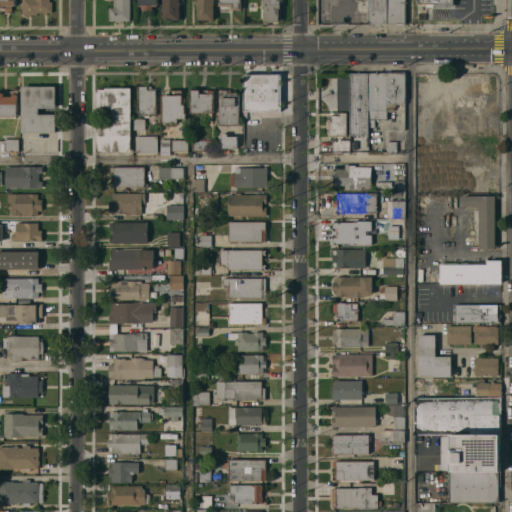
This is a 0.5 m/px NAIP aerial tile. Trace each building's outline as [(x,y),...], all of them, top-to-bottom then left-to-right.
[(0,0),(16,0),(16,1),(14,1),(14,4),(11,4),(11,9),(0,9),(0,0)] [(51,0),(51,11),(46,11),(46,13),(42,13),(42,11),(36,11),(36,13),(30,13),(30,14),(26,14),(26,13),(21,13),(21,0),(51,0)] [(129,0),(129,19),(108,19),(108,15),(108,10),(108,5),(113,5),(113,0),(129,0)] [(137,0),(155,0),(156,3),(151,3),(151,8),(143,8),(143,3),(138,3),(137,0)] [(162,0),(179,0),(179,4),(178,5),(178,18),(162,18),(162,0)] [(196,4),(195,4),(195,0),(213,0),(213,18),(196,18),(196,4)] [(240,0),(240,1),(240,8),(230,8),(231,7),(226,7),(226,4),(218,4),(218,0),(240,0)] [(263,0),(280,0),(280,18),(280,20),(279,21),(278,22),(277,22),(263,22),(263,0)] [(387,0),(387,22),(369,22),(369,0),(387,0)] [(387,0),(404,0),(404,22),(387,22),(387,0)] [(395,69),(395,70),(404,70),(404,102),(385,102),(385,118),(369,118),(369,119),(369,130),(368,130),(368,129),(367,129),(367,133),(361,133),(350,133),(351,71),(386,71),(386,69),(387,69),(395,69)] [(244,74),(280,74),(280,109),(244,109),(244,74)] [(20,84),(54,84),(54,106),(38,106),(38,113),(55,112),(55,131),(21,131),(20,84)] [(137,84),(146,84),(150,84),(150,87),(156,87),(156,93),(154,93),(155,114),(148,114),(148,116),(144,116),(144,114),(137,114),(137,84)] [(130,150),(100,150),(100,149),(97,149),(97,146),(95,146),(95,123),(111,123),(111,106),(95,106),(95,90),(97,90),(97,87),(104,87),(104,86),(130,86),(130,150)] [(208,87),(212,87),(212,88),(212,111),(211,111),(211,113),(208,113),(208,111),(190,111),(190,88),(208,88),(208,87)] [(163,93),(163,92),(168,92),(168,93),(168,88),(180,88),(180,93),(181,93),(181,95),(183,95),(183,111),(184,111),(185,117),(176,117),(176,121),(162,121),(162,93),(163,93)] [(218,88),(230,88),(230,91),(238,91),(238,122),(218,122),(218,88)] [(0,91),(2,91),(2,95),(10,95),(10,92),(16,92),(16,102),(17,102),(17,107),(16,107),(16,114),(0,114),(0,91)] [(329,127),(327,127),(327,122),(329,122),(329,113),(340,113),(340,111),(346,111),(346,134),(341,134),(341,135),(340,135),(340,138),(348,138),(348,150),(344,150),(344,151),(333,151),(333,138),(337,138),(337,134),(329,134),(329,127)] [(133,117),(144,117),(144,128),(133,128),(133,117)] [(385,152),(385,128),(387,128),(396,128),(396,152),(387,152),(385,152)] [(236,135),(236,146),(221,146),(221,132),(227,132),(227,135),(236,135)] [(157,134),(157,151),(134,151),(134,134),(157,134)] [(4,138),(18,137),(18,150),(5,150),(4,138)] [(161,137),(169,137),(169,153),(161,153),(159,153),(159,137),(161,137)] [(187,138),(187,149),(187,151),(175,151),(175,149),(171,150),(171,138),(187,138)] [(211,138),(211,149),(191,149),(191,138),(211,138)] [(247,166),(247,163),(253,163),(253,166),(266,166),(266,186),(234,185),(234,166),(247,166)] [(344,167),(344,163),(354,163),(354,164),(355,164),(355,165),(370,165),(370,185),(360,185),(360,188),(353,188),(353,187),(344,187),(344,184),(335,184),(335,182),(332,182),(331,169),(336,169),(336,167),(344,167)] [(41,165),(41,171),(38,171),(38,179),(41,179),(41,186),(4,186),(4,165),(41,165)] [(143,165),(143,182),(147,182),(147,185),(112,185),(112,171),(109,171),(109,165),(143,165)] [(170,165),(170,177),(157,177),(157,165),(170,165)] [(182,166),(182,177),(170,177),(170,166),(182,166)] [(203,177),(203,190),(193,190),(193,177),(203,177)] [(403,179),(403,187),(393,187),(393,179),(403,179)] [(235,193),(235,191),(240,191),(240,193),(261,193),(265,193),(265,202),(262,202),(262,205),(266,205),(266,214),(259,214),(227,214),(227,193),(235,193)] [(332,211),(332,205),(332,198),(336,198),(336,191),(375,191),(375,211),(332,211)] [(144,192),(144,202),(141,202),(141,213),(130,213),(124,213),(124,212),(112,212),(112,211),(107,211),(107,198),(111,198),(111,192),(144,192)] [(32,193),(37,193),(37,198),(41,198),(41,209),(37,209),(37,214),(10,213),(10,201),(7,201),(7,193),(32,193)] [(477,205),(461,205),(461,194),(494,194),(494,247),(477,247),(477,205)] [(391,217),(391,216),(385,216),(385,199),(391,199),(404,199),(404,216),(403,216),(403,218),(390,218),(391,217)] [(182,203),(182,218),(166,218),(166,203),(182,203)] [(403,218),(403,219),(404,219),(404,224),(403,224),(403,234),(398,234),(398,237),(386,237),(387,224),(390,218),(403,218)] [(353,220),(353,219),(358,219),(370,219),(370,229),(367,229),(367,233),(370,233),(371,243),(353,243),(353,241),(332,242),(332,236),(336,236),(336,226),(332,227),(332,221),(353,220)] [(146,220),(146,241),(112,241),(108,241),(108,236),(112,236),(112,226),(108,226),(108,221),(112,221),(112,220),(146,220)] [(228,220),(265,220),(265,240),(228,240),(228,220)] [(37,221),(37,228),(41,228),(41,239),(11,239),(11,232),(15,232),(15,221),(37,221)] [(167,246),(166,231),(179,230),(179,245),(167,246)] [(199,233),(210,233),(210,245),(199,246),(199,233)] [(173,256),(174,247),(182,247),(182,256),(173,256)] [(335,266),(335,261),(332,261),(332,253),(335,253),(335,247),(365,247),(365,266),(335,266)] [(153,259),(154,259),(154,264),(153,264),(153,266),(140,266),(140,268),(108,267),(108,257),(111,257),(111,248),(141,248),(153,248),(153,259)] [(227,268),(227,265),(224,266),(224,263),(219,263),(219,248),(227,248),(261,248),(261,249),(265,249),(265,253),(262,253),(262,263),(265,263),(265,267),(261,267),(261,268),(227,268)] [(11,266),(11,256),(12,256),(12,249),(37,249),(37,256),(41,256),(41,265),(37,265),(37,266),(11,266)] [(382,272),(382,256),(400,256),(402,256),(402,272),(382,272)] [(180,273),(167,272),(167,258),(180,259),(180,273)] [(501,282),(439,282),(439,281),(435,281),(435,267),(439,267),(439,262),(458,262),(458,260),(464,260),(464,262),(475,262),(475,258),(501,258),(501,282)] [(194,273),(194,267),(199,267),(199,261),(210,261),(210,273),(194,273)] [(182,275),(182,288),(169,288),(168,275),(168,273),(182,273),(182,275)] [(371,293),(368,293),(368,294),(361,295),(345,295),(335,295),(335,289),(331,289),(331,280),(335,280),(335,275),(360,275),(371,275),(371,293)] [(1,296),(1,277),(37,276),(37,282),(41,282),(41,290),(37,290),(37,296),(1,296)] [(228,296),(228,284),(222,284),(222,276),(265,276),(265,291),(265,296),(228,296)] [(109,298),(109,292),(108,292),(108,284),(109,284),(109,279),(139,279),(139,281),(148,282),(148,297),(139,297),(139,298),(109,298)] [(384,299),(384,297),(378,297),(378,286),(383,286),(383,285),(396,285),(396,299),(384,299)] [(142,321),(122,321),(122,322),(116,322),(116,327),(108,327),(108,322),(108,310),(111,310),(110,302),(124,302),(124,301),(141,301),(141,302),(155,302),(155,310),(152,310),(152,321),(142,321)] [(228,322),(228,301),(265,301),(265,313),(261,313),(261,315),(264,315),(264,316),(265,316),(265,322),(228,322)] [(344,319),(336,319),(336,311),(332,311),(332,302),(336,302),(336,301),(344,301),(357,301),(357,319),(344,319)] [(9,322),(5,322),(5,315),(5,303),(34,303),(34,302),(41,302),(41,316),(39,316),(39,322),(9,322)] [(478,321),(478,323),(473,323),(473,321),(454,321),(454,303),(497,302),(497,303),(499,303),(500,317),(499,317),(499,321),(478,321)] [(168,305),(182,305),(182,325),(168,325),(168,305)] [(404,324),(392,324),(392,323),(381,323),(381,317),(392,318),(392,310),(404,310),(404,324)] [(446,342),(446,324),(470,324),(470,342),(446,342)] [(493,342),(493,343),(477,343),(477,342),(473,342),(473,330),(471,328),(471,324),(495,324),(495,325),(497,325),(497,342),(493,342)] [(182,342),(169,342),(169,327),(182,327),(182,342)] [(196,335),(196,327),(208,327),(208,335),(196,335)] [(343,345),(337,345),(331,345),(331,327),(367,327),(368,344),(343,345)] [(262,330),(262,331),(265,331),(265,348),(262,348),(262,349),(260,349),(254,349),(237,349),(237,343),(234,343),(234,338),(227,338),(227,331),(237,331),(237,330),(246,330),(246,331),(252,331),(252,330),(262,330)] [(108,349),(108,332),(132,332),(132,331),(142,331),(146,331),(146,349),(108,349)] [(434,350),(437,350),(437,355),(447,355),(447,353),(449,353),(449,355),(450,355),(450,375),(434,375),(434,374),(433,374),(433,373),(417,373),(417,333),(434,333),(434,350)] [(26,357),(21,357),(21,360),(9,360),(9,348),(6,348),(6,334),(38,335),(37,340),(42,340),(42,352),(38,352),(37,357),(26,357)] [(384,350),(384,341),(397,341),(397,350),(384,350)] [(331,374),(331,365),(335,365),(335,362),(331,362),(331,353),(371,352),(371,374),(331,374)] [(181,366),(183,366),(183,376),(180,376),(167,376),(167,367),(166,367),(166,353),(181,353),(181,366)] [(262,354),(265,354),(265,377),(258,377),(258,372),(254,372),(254,373),(248,373),(248,372),(232,372),(232,353),(262,353),(262,354)] [(476,355),(492,355),(492,356),(497,356),(497,357),(496,357),(496,373),(494,373),(494,374),(488,374),(488,373),(481,373),(481,374),(474,374),(474,373),(472,373),(472,356),(476,356),(476,355)] [(112,377),(112,376),(107,376),(107,362),(112,362),(112,356),(124,356),(124,357),(130,357),(130,356),(141,356),(143,356),(143,358),(152,358),(152,366),(160,366),(160,375),(152,375),(152,376),(143,376),(143,377),(112,377)] [(193,377),(193,365),(207,365),(207,366),(208,366),(209,369),(208,369),(208,377),(193,377)] [(19,397),(8,397),(8,395),(2,395),(2,384),(6,384),(6,371),(9,371),(21,371),(21,372),(28,372),(28,373),(38,373),(38,379),(42,379),(42,391),(38,391),(38,396),(19,396),(19,397)] [(168,379),(168,377),(179,377),(179,378),(182,378),(182,379),(182,385),(180,387),(168,387),(168,379)] [(331,386),(334,386),(334,379),(361,379),(361,389),(363,389),(363,392),(361,392),(361,397),(331,398),(331,386)] [(234,398),(234,397),(215,397),(215,380),(261,380),(261,386),(264,386),(264,398),(234,398)] [(490,381),(490,380),(493,380),(493,381),(500,381),(500,395),(488,395),(488,394),(475,394),(475,381),(488,381),(490,381)] [(108,402),(108,383),(115,383),(120,383),(137,383),(137,384),(153,384),(153,401),(149,401),(149,402),(108,402)] [(198,403),(198,404),(192,404),(193,389),(196,389),(196,390),(208,390),(208,403),(198,403)] [(384,402),(384,391),(396,391),(396,396),(398,396),(398,402),(396,402),(384,402)] [(450,433),(415,433),(415,398),(500,397),(499,434),(450,434),(450,433)] [(331,425),(331,415),(335,415),(335,414),(331,414),(331,405),(375,404),(375,425),(331,425)] [(403,404),(389,404),(389,415),(403,415),(403,404)] [(177,415),(177,419),(170,419),(170,415),(162,414),(162,413),(157,413),(157,406),(162,406),(162,405),(175,405),(175,406),(181,406),(181,415),(177,415)] [(235,423),(235,422),(227,422),(227,406),(235,406),(235,405),(261,405),(261,414),(264,414),(264,422),(261,422),(261,423),(235,423)] [(109,428),(109,422),(108,422),(108,415),(108,410),(112,410),(112,409),(123,409),(123,410),(141,410),(141,407),(146,407),(146,410),(149,410),(149,411),(151,411),(151,418),(150,418),(150,420),(137,420),(137,428),(109,428)] [(22,434),(22,436),(16,436),(16,437),(11,437),(11,436),(3,436),(3,412),(12,412),(12,411),(16,411),(16,412),(23,412),(23,413),(42,413),(42,422),(38,422),(38,425),(42,425),(42,434),(22,434)] [(403,427),(392,427),(392,415),(403,415),(403,427)] [(200,429),(200,427),(198,427),(198,423),(200,423),(200,417),(211,416),(211,429),(200,429)] [(403,441),(392,441),(392,430),(403,430),(403,441)] [(260,449),(260,450),(253,450),(253,449),(236,449),(236,431),(253,431),(253,432),(261,432),(261,437),(265,437),(265,444),(261,444),(261,449),(260,449)] [(110,451),(110,450),(107,450),(107,445),(107,438),(108,438),(107,432),(110,432),(122,432),(148,432),(148,443),(139,443),(139,452),(130,452),(130,451),(110,451)] [(332,433),(368,433),(368,434),(370,434),(370,439),(368,439),(368,452),(332,452),(332,433)] [(448,470),(449,470),(450,468),(440,468),(440,435),(450,435),(450,434),(499,434),(499,471),(448,471),(448,470)] [(175,454),(164,454),(164,443),(175,443),(175,454)] [(29,467),(29,469),(22,469),(22,467),(18,467),(18,469),(12,469),(12,468),(0,468),(0,445),(12,445),(12,444),(18,444),(18,446),(22,446),(22,444),(29,444),(29,446),(38,446),(37,450),(38,450),(38,454),(37,454),(37,459),(38,459),(38,464),(38,467),(29,467)] [(211,444),(211,453),(198,453),(198,445),(211,444)] [(401,467),(390,467),(390,456),(401,456),(401,467)] [(164,469),(164,457),(176,457),(176,468),(164,469)] [(240,481),(237,481),(237,479),(228,479),(227,458),(265,457),(265,479),(240,479),(240,481)] [(358,478),(358,480),(354,480),(354,478),(353,478),(353,479),(349,479),(349,480),(340,480),(340,478),(335,478),(332,478),(332,474),(335,474),(335,464),(331,464),(331,460),(334,460),(334,459),(373,459),(373,478),(358,478)] [(131,481),(110,481),(110,478),(108,478),(108,462),(110,462),(110,460),(138,460),(138,472),(133,472),(133,473),(131,473),(131,481)] [(210,480),(199,480),(199,467),(210,468),(210,480)] [(499,471),(499,485),(497,485),(497,501),(484,501),(484,502),(480,502),(480,501),(448,501),(448,471),(499,471)] [(29,501),(29,504),(22,504),(22,501),(13,501),(13,502),(0,502),(0,480),(13,480),(13,481),(22,481),(22,478),(29,478),(29,480),(37,480),(37,481),(42,481),(42,501),(37,501),(29,501)] [(383,493),(381,491),(381,482),(393,482),(393,493),(383,493)] [(165,497),(165,483),(179,483),(179,497),(165,497)] [(261,483),(261,484),(262,484),(262,489),(261,489),(261,490),(262,490),(262,495),(262,501),(243,501),(234,501),(234,492),(229,492),(229,483),(261,483)] [(110,503),(110,498),(106,498),(106,489),(110,489),(110,484),(141,484),(141,488),(144,488),(144,493),(149,492),(149,502),(144,502),(144,503),(110,503)] [(335,506),(335,505),(332,505),(332,501),(335,501),(335,491),(332,491),(332,487),(334,487),(334,486),(358,486),(371,486),(371,493),(377,493),(377,499),(380,499),(380,503),(379,503),(379,505),(377,505),(377,507),(358,507),(358,506),(335,506)] [(211,506),(201,506),(199,506),(199,501),(201,501),(201,494),(211,494),(211,506)]
